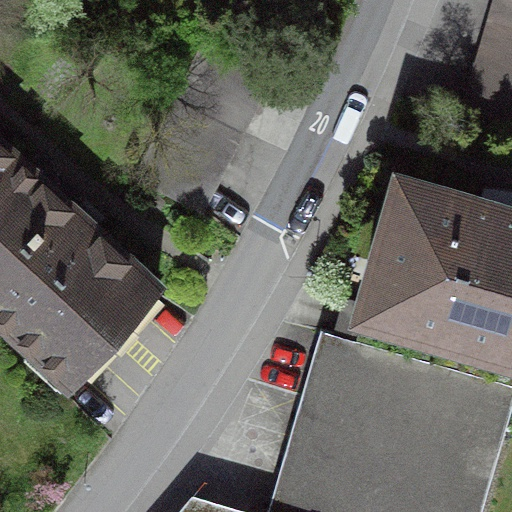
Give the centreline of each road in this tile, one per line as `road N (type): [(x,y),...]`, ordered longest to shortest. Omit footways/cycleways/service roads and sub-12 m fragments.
road 1 (residential): [(242,290),(324,141),(385,0)]
road 2 (residential): [(91,511),(242,290)]
